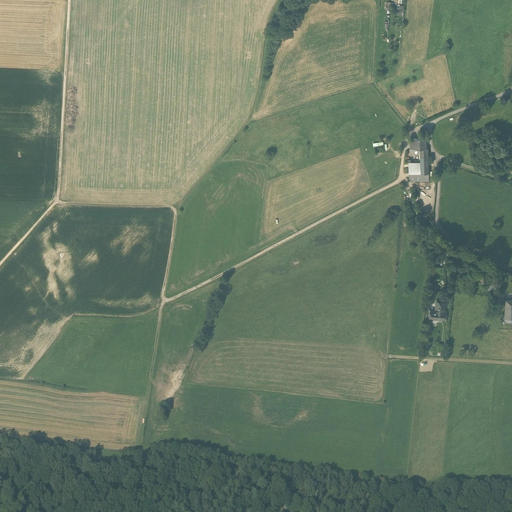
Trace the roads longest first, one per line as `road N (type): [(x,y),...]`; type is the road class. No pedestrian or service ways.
road 1 (track): [(161,304),(395,185),(411,133)]
road 2 (track): [(0,263),(57,201),(69,0)]
road 3 (track): [(176,209),(251,115),(284,0)]
road 4 (track): [(377,0),(373,83),(411,133)]
road 5 (track): [(138,446),(161,304)]
road 6 (track): [(0,438),(138,446)]
road 7 (track): [(107,511),(104,492),(42,486),(0,471)]
